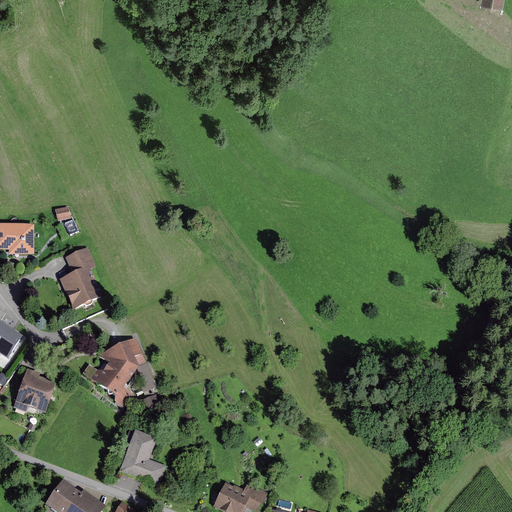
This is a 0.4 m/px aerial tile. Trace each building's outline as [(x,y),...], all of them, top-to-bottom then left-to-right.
[(502,0),(478,0),(476,6),(499,13),(502,0)] [(69,211),(54,213),(56,226),(71,223),(69,211)] [(0,229),(0,255),(33,258),(35,232),(0,229)] [(99,271),(89,252),(67,264),(74,278),(60,285),(75,314),(101,301),(88,277),(99,271)] [(25,342),(0,325),(0,362),(8,368),(25,342)] [(135,399),(125,391),(146,365),(136,343),(119,352),(100,357),(110,367),(103,375),(90,369),(84,377),(124,411),(135,399)] [(24,376),(15,407),(46,416),(54,384),(24,376)] [(159,398),(141,406),(147,419),(164,412),(159,398)] [(120,477),(159,491),(167,470),(149,463),(158,441),(137,433),(120,477)] [(58,479),(40,510),(43,511),(97,511),(102,504),(58,479)] [(227,488),(215,511),(216,511),(246,511),(247,511),(260,511),(268,497),(248,487),(243,497),(227,488)] [(139,511),(122,502),(116,511),(139,511)]
